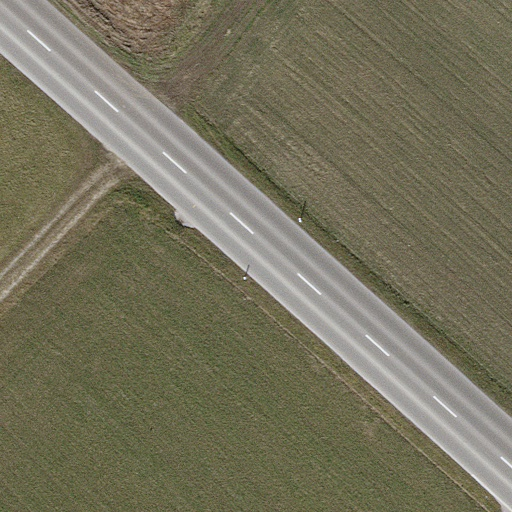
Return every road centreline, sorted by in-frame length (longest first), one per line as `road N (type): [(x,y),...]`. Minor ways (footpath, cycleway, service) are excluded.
road 1 (tertiary): [(2,0),(511,456)]
road 2 (track): [(248,0),(150,132),(0,287)]
